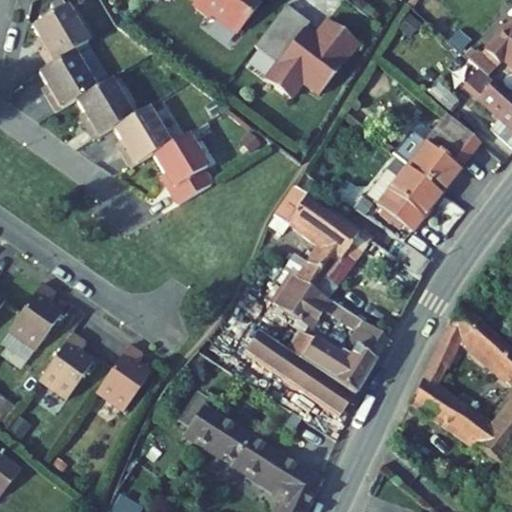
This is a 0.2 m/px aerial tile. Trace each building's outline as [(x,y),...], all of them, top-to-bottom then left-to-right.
[(216,16),(240,35),(267,2),(264,0),(196,0),(199,2),(200,9),(210,17),(216,16)] [(88,45),(66,8),(31,29),(42,47),(38,50),(48,68),(73,54),(88,45)] [(313,27),(290,8),(257,49),(279,67),(266,82),(290,102),(303,87),(320,100),(360,50),(331,26),(318,41),(308,34),(313,27)] [(511,23),(485,52),(500,67),(504,64),(511,70),(511,23)] [(495,70),(476,52),(467,62),(479,72),(487,79),(495,70)] [(95,91),(73,54),(48,68),(39,74),(50,93),(45,96),(56,114),(75,103),(95,91)] [(511,81),(505,75),(496,69),(495,70),(487,79),(491,84),(494,80),(511,95),(511,81)] [(490,131),(511,150),(511,95),(494,80),(491,84),(487,79),(479,72),(462,92),(498,123),(490,131)] [(75,103),(86,122),(82,124),(93,143),(113,131),(132,119),(110,82),(95,91),(75,103)] [(113,131),(124,150),(119,152),(130,171),(152,158),(169,147),(148,110),(132,119),(113,131)] [(461,111),(452,121),(472,138),(479,128),(461,111)] [(443,195),(480,145),(472,138),(452,121),(446,116),(407,167),(443,195)] [(212,187),(203,172),(206,170),(187,137),(169,147),(152,158),(171,190),(168,192),(177,208),(212,187)] [(443,195),(407,167),(396,159),(366,197),(396,222),(412,234),(443,195)] [(288,228),(318,247),(306,263),(293,255),(283,271),(293,279),(317,295),(345,256),(355,263),(361,255),(414,292),(430,264),(405,246),(394,260),(388,256),(359,236),(360,235),(295,187),(273,217),(275,218),(288,228)] [(268,227),(281,237),(288,228),(275,218),(268,227)] [(388,233),(404,245),(412,234),(396,222),(388,233)] [(388,256),(394,260),(405,246),(398,241),(388,256)] [(355,263),(345,256),(317,295),(327,301),(355,263)] [(308,331),(327,301),(317,295),(293,279),(274,308),(308,331)] [(54,293),(42,285),(15,323),(42,343),(63,314),(50,305),(55,297),(54,293)] [(459,341),(511,386),(511,399),(497,419),(511,429),(511,351),(458,306),(426,370),(440,380),(459,341)] [(346,345),(354,350),(375,363),(389,341),(360,323),(346,345)] [(285,352),(355,399),(375,363),(354,350),(342,369),(308,348),(312,343),(297,333),(285,352)] [(85,343),(72,334),(46,373),(73,392),(94,363),(81,354),(85,348),(85,343)] [(340,421),(355,399),(285,352),(259,335),(244,357),(340,421)] [(143,356),(129,347),(102,385),(131,404),(150,375),(136,366),(143,356)] [(493,424),(437,387),(440,380),(426,370),(409,404),(500,466),(511,451),(511,429),(497,419),(493,424)] [(0,394),(0,419),(5,422),(16,404),(0,394)] [(185,435),(267,487),(270,482),(287,494),(278,511),(306,511),(319,484),(201,409),(185,435)] [(274,442),(315,468),(333,439),(291,414),(274,442)] [(0,498),(20,472),(0,456),(0,498)]
